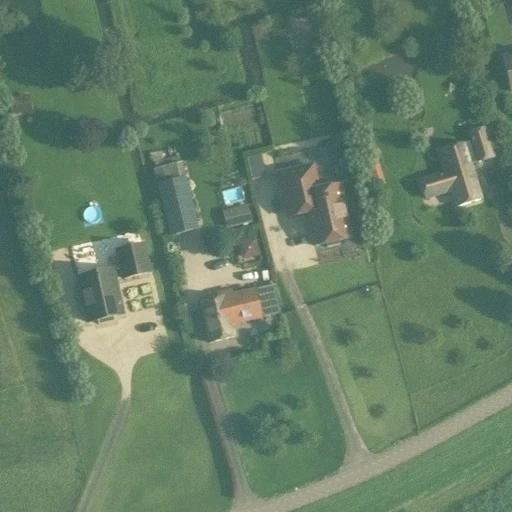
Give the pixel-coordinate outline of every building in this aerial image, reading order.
[(335,12),(328,14),(333,31),(339,30),(335,12)] [(511,56),(501,59),(507,81),(510,93),(511,92),(511,56)] [(25,98),(9,101),(12,116),(28,112),(25,98)] [(484,129),(470,133),(478,163),(492,159),(492,158),(500,156),(492,128),(484,130),(484,129)] [(369,139),(358,143),(363,159),(364,159),(365,164),(362,166),(369,188),(382,184),(375,161),(371,163),(369,157),(374,155),(369,139)] [(446,173),(419,181),(424,199),(451,192),(456,209),(480,202),(470,165),(477,163),(472,144),(465,146),(464,145),(440,152),(446,173)] [(180,163),(153,170),(156,186),(184,179),(180,163)] [(317,190),(312,166),(277,174),(287,218),(306,214),(314,247),(325,245),(326,248),(339,245),(338,242),(349,239),(343,211),(345,211),(339,185),(317,190)] [(197,229),(184,179),(156,186),(169,236),(197,229)] [(246,207),(224,213),(228,230),(251,224),(246,207)] [(142,245),(116,251),(120,269),(123,278),(123,281),(149,275),(142,245)] [(80,290),(76,291),(81,312),(85,311),(88,324),(97,322),(98,326),(113,322),(112,318),(121,316),(113,281),(123,278),(120,269),(111,271),(110,270),(77,278),(80,290)] [(230,326),(280,314),(273,286),(223,298),(222,292),(216,293),(218,299),(199,304),(208,344),(233,338),(230,326)]
